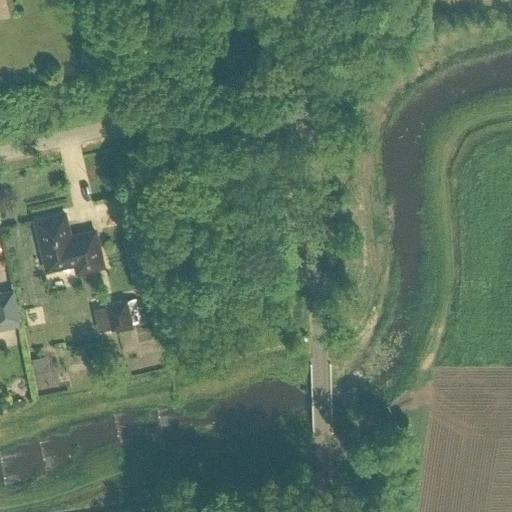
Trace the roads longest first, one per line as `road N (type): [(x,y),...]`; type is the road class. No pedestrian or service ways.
road 1 (unclassified): [(323,511),(312,108)]
road 2 (residential): [(0,153),(172,113),(312,108)]
